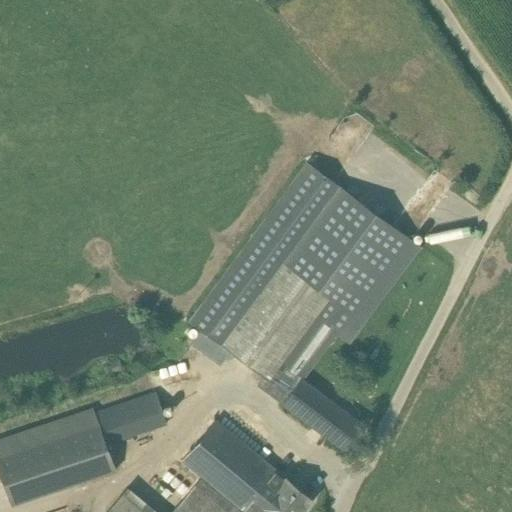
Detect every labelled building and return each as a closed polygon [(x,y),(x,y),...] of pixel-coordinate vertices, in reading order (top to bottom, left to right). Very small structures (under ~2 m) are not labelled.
[(191,320),(220,342),(282,259),(281,259),(337,184),(311,164),(191,320)] [(282,259),(220,342),(265,376),(258,385),(282,403),(300,378),(301,378),(336,332),(337,332),(338,333),(409,238),(337,184),(281,259),(282,259)] [(126,384),(130,396),(152,388),(148,376),(126,384)] [(301,378),(300,378),(282,403),(345,450),(364,425),(301,378)] [(155,391),(94,412),(106,444),(166,423),(155,391)] [(94,412),(93,407),(0,438),(0,473),(11,504),(115,470),(106,444),(94,412)] [(256,511),(285,478),(216,419),(182,459),(202,475),(243,510),(245,511),(256,511)] [(202,475),(178,504),(187,511),(241,511),(243,510),(202,475)] [(256,511),(299,511),(311,498),(286,477),(285,478),(256,511)] [(157,511),(127,486),(105,511),(157,511)]
